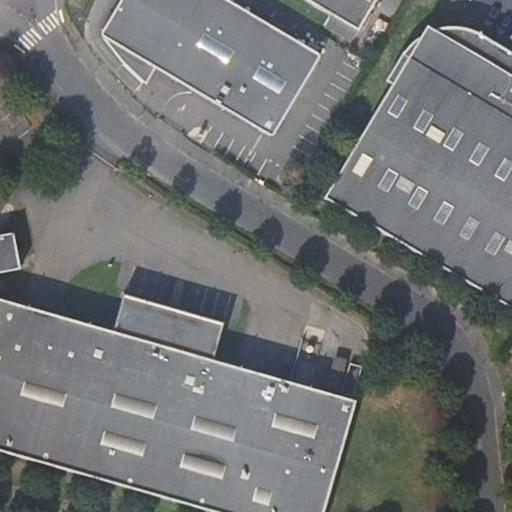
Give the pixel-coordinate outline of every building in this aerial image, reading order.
[(119,58),(131,72),(144,86),(154,70),(272,139),(321,56),(227,0),(120,0),(100,33),(108,43),(119,58)] [(305,0),(359,32),(377,0),(305,0)] [(511,54),(484,38),(478,34),(471,32),(464,30),(457,29),(450,28),(443,29),(436,30),(429,32),(423,36),(417,39),(411,44),(406,49),(384,82),(391,86),(325,199),(511,309),(511,54)] [(0,236),(0,274),(19,271),(13,235),(0,236)] [(0,453),(38,464),(206,511),(324,511),(355,403),(214,362),(225,325),(123,294),(113,332),(0,299),(0,453)]
